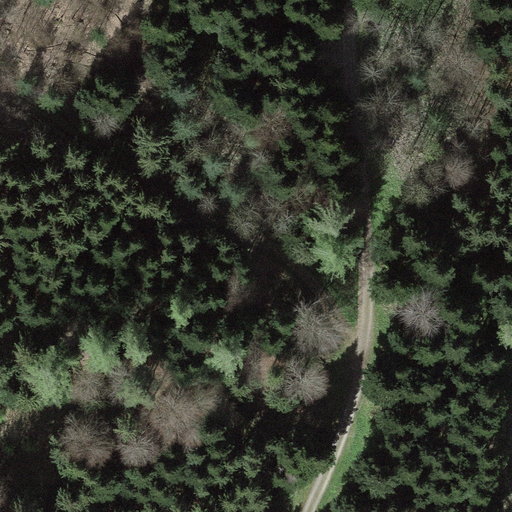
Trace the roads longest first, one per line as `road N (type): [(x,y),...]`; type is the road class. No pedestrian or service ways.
road 1 (track): [(345,0),(359,216),(358,354),(305,511)]
road 2 (track): [(358,354),(277,249),(158,191),(0,91)]
road 3 (track): [(350,75),(511,348)]
